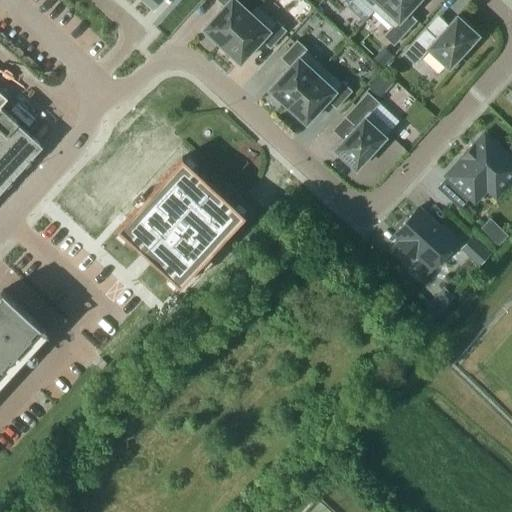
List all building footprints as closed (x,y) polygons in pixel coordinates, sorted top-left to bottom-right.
[(204,28),(222,45),(251,13),(250,13),(241,5),(245,0),(217,0),(224,6),(204,28)] [(344,0),(349,4),(348,5),(365,21),(374,11),(384,0),(344,0)] [(417,0),(384,0),(374,11),(391,27),(383,36),(394,45),(417,20),(408,11),(417,0)] [(276,20),(274,22),(256,6),(250,13),(251,13),(222,45),(240,62),(261,39),(270,48),(286,30),(276,20)] [(402,53),(415,64),(429,48),(449,66),(452,63),(455,65),(469,51),(466,48),(478,35),(457,16),(437,38),(425,28),(402,53)] [(269,88),(288,105),(323,67),(306,51),(307,49),(297,39),(280,58),(290,66),(269,88)] [(342,81),(340,83),(323,67),(288,105),(306,122),(326,100),(336,108),(352,90),(342,81)] [(373,84),(384,93),(394,82),(383,72),(373,84)] [(0,191),(43,145),(18,122),(18,121),(1,105),(8,98),(0,91),(0,191)] [(368,154),(371,157),(384,143),(381,140),(391,129),(372,111),(380,102),(367,91),(344,116),(356,126),(335,149),(356,167),(368,154)] [(464,157),(448,175),(464,190),(454,202),(460,208),(471,196),(479,187),(487,187),(496,195),(511,177),(511,159),(508,157),(509,156),(498,146),(498,147),(485,135),(475,145),(473,144),(462,156),(464,157)] [(182,156),(117,228),(180,285),(245,214),(182,156)] [(395,233),(402,240),(399,243),(413,256),(416,253),(432,268),(458,239),(442,224),(439,228),(417,208),(395,233)] [(489,233),(498,242),(508,232),(498,223),(489,233)] [(468,254),(479,265),(490,254),(479,243),(468,254)] [(0,386),(49,333),(3,290),(0,293),(0,386)]
